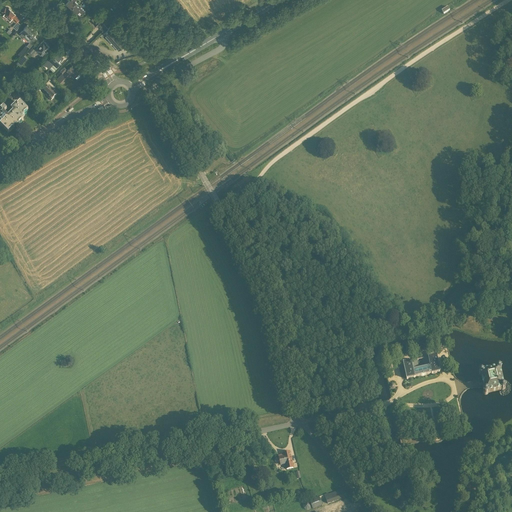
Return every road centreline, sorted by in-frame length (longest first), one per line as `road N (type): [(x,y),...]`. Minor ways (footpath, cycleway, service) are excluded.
road 1 (unclassified): [(301,421),(256,274),(152,87),(220,48),(217,36)]
road 2 (track): [(219,205),(508,0)]
road 3 (unclassified): [(301,421),(0,488)]
road 4 (secondary): [(0,166),(109,99)]
road 5 (track): [(511,306),(388,334)]
